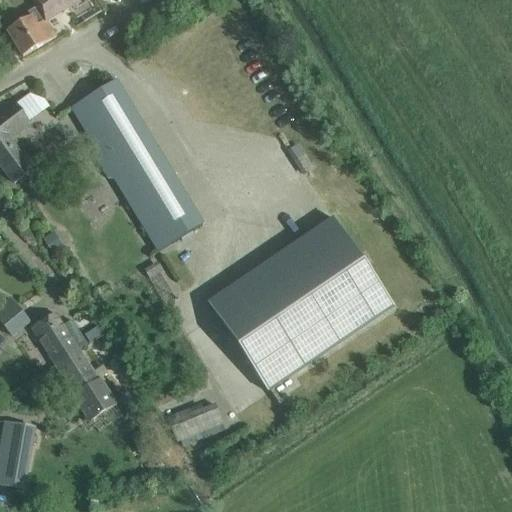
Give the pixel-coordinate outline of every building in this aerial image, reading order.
[(9,30),(6,31),(22,58),(56,38),(46,21),(81,0),(33,0),(37,7),(27,13),(29,18),(24,21),(9,30)] [(115,83),(70,110),(153,255),(198,229),(115,83)] [(0,167),(15,187),(31,174),(7,140),(28,125),(28,121),(16,105),(0,116),(0,167)] [(327,223),(207,304),(269,393),(388,312),(327,223)] [(157,263),(143,272),(149,281),(162,272),(157,263)] [(0,323),(12,337),(29,323),(14,305),(0,315),(0,323)] [(55,366),(78,351),(54,314),(31,329),(55,366)] [(73,399),(89,422),(115,405),(100,382),(98,382),(78,351),(55,366),(75,398),(73,399)] [(213,405),(167,424),(178,446),(222,428),(213,405)] [(0,487),(25,490),(32,427),(0,423),(0,487)]
